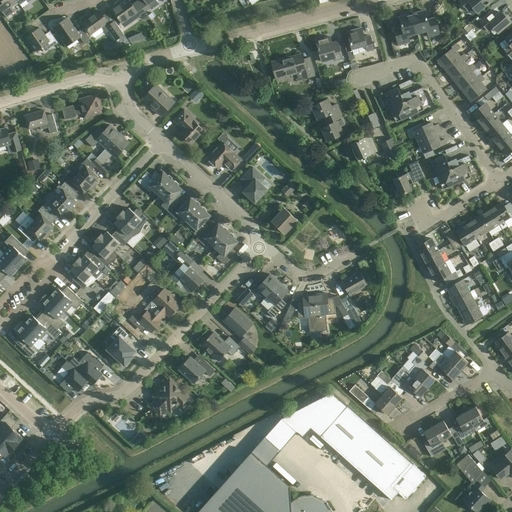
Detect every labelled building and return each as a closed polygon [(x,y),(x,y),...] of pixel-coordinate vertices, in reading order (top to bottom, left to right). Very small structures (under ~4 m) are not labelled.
[(21,5),(17,0),(0,0),(0,9),(6,18),(15,11),(12,7),(18,3),(20,5),(21,5)] [(132,5),(128,0),(126,0),(120,5),(118,2),(111,7),(125,28),(141,17),(140,16),(141,15),(143,17),(147,14),(146,12),(138,0),(132,5)] [(138,0),(146,12),(151,8),(151,10),(159,4),(155,0),(138,0)] [(476,12),(490,0),(459,0),(467,9),(471,6),(476,12)] [(411,13),(417,33),(426,30),(428,36),(438,33),(434,18),(426,20),(424,10),(411,13)] [(114,21),(109,24),(100,11),(90,19),(91,20),(84,25),(91,34),(102,27),(106,33),(109,31),(116,41),(124,35),(114,21)] [(480,21),(484,25),(489,31),(494,27),(498,32),(509,22),(500,12),(495,16),(491,12),(480,21)] [(417,33),(411,13),(399,17),(402,27),(394,29),(398,44),(409,42),(407,35),(417,33)] [(67,47),(80,38),(84,44),(91,40),(83,28),(77,32),(68,19),(55,29),(67,47)] [(464,36),(471,30),(467,25),(460,31),(464,36)] [(36,51),(41,47),(45,52),(58,43),(50,31),(45,35),(40,28),(26,37),(36,51)] [(361,28),(347,32),(352,49),(353,55),(359,53),(373,49),(369,36),(364,37),(361,28)] [(511,33),(499,44),(511,59),(511,33)] [(337,45),(332,46),(329,36),(316,40),(322,61),(335,58),(336,60),(342,58),(337,45)] [(438,60),(447,70),(465,55),(464,54),(460,57),(455,51),(459,48),(456,44),(452,47),(453,48),(438,60)] [(277,78),(296,73),(298,79),(297,79),(297,81),(315,76),(310,57),(301,59),(300,55),(272,62),(277,78)] [(447,70),(455,81),(474,66),(472,64),(469,67),(464,62),(468,59),(465,55),(447,70)] [(511,63),(497,76),(499,78),(505,73),(511,80),(511,79),(511,63)] [(455,81),(463,91),(482,76),(481,74),(477,78),(472,72),(476,69),(474,66),(455,81)] [(482,76),(463,91),(471,101),(486,89),(481,82),(485,79),(482,76)] [(188,93),(194,86),(187,79),(180,87),(188,93)] [(400,89),(412,84),(410,80),(398,85),(400,89)] [(143,98),(162,116),(174,103),(155,85),(143,98)] [(492,97),(500,91),(496,87),(484,96),(488,101),(492,97)] [(409,91),(401,95),(398,88),(383,94),(396,122),(424,110),(418,96),(424,93),(422,88),(410,93),(409,91)] [(195,103),(202,94),(196,89),(188,97),(195,103)] [(350,93),(355,104),(363,101),(358,89),(350,93)] [(492,97),(496,102),(504,96),(500,91),(492,97)] [(80,100),(81,104),(74,107),(73,105),(62,108),(65,120),(77,116),(76,115),(83,113),(85,118),(103,113),(97,95),(80,100)] [(324,121),(340,114),(336,105),(330,107),(327,99),(311,106),(317,119),(322,116),(324,121)] [(481,124),(494,114),(486,103),(473,113),(481,124)] [(192,143),(204,130),(198,124),(199,123),(184,110),(174,120),(184,129),(181,133),(184,137),(185,139),(188,142),(190,142),(192,143)] [(46,116),(44,111),(25,116),(29,129),(40,126),(41,130),(48,127),(50,134),(57,132),(52,114),(46,116)] [(380,125),(375,113),(364,118),(370,129),(380,125)] [(340,114),(324,121),(326,126),(321,128),(327,141),(342,135),(339,127),(345,124),(340,114)] [(494,114),(481,124),(490,134),(502,124),(494,114)] [(412,131),(416,138),(439,128),(437,125),(433,127),(431,122),(412,131)] [(502,124),(490,134),(498,144),(511,134),(502,124)] [(106,149),(120,134),(110,125),(105,130),(99,125),(85,140),(93,147),(99,141),(106,149)] [(8,135),(8,134),(7,128),(0,129),(0,146),(7,145),(10,153),(21,150),(16,133),(8,135)] [(416,138),(419,146),(437,138),(436,134),(440,132),(439,128),(416,138)] [(106,149),(98,157),(104,163),(113,154),(116,157),(129,143),(120,134),(106,149)] [(511,134),(498,144),(506,155),(511,150),(511,134),(511,135),(511,134)] [(357,160),(377,151),(370,135),(350,143),(357,160)] [(380,143),(386,158),(390,156),(392,162),(401,158),(392,138),(380,143)] [(419,146),(422,154),(425,159),(435,155),(432,149),(445,143),(443,139),(439,141),(437,138),(419,146)] [(79,139),(74,145),(77,147),(82,142),(79,139)] [(219,168),(224,163),(232,170),(240,161),(241,160),(222,142),(208,158),(219,168)] [(261,148),(256,143),(242,158),(247,163),(261,148)] [(445,150),(447,154),(458,150),(456,145),(445,150)] [(93,163),(98,157),(97,158),(92,153),(87,158),(93,163)] [(456,158),(447,162),(444,155),(430,162),(443,189),(470,177),(464,163),(470,161),(468,156),(457,161),(456,158)] [(92,164),(96,167),(104,175),(110,169),(98,157),(93,163),(92,164)] [(92,164),(93,163),(87,158),(83,163),(74,168),(94,187),(97,183),(95,181),(99,177),(92,171),(96,167),(92,164)] [(30,171),(40,168),(37,159),(28,162),(30,171)] [(411,171),(392,179),(394,185),(391,186),(396,197),(412,190),(409,185),(424,178),(416,161),(408,165),(411,171)] [(48,167),(37,178),(42,183),(52,172),(48,167)] [(267,190),(261,183),(265,178),(253,167),(242,179),(249,186),(243,192),(255,203),(267,190)] [(65,182),(77,193),(81,189),(85,193),(89,188),(91,190),(94,187),(74,168),(69,178),(65,182)] [(173,180),(163,171),(158,177),(154,173),(142,185),(150,193),(153,189),(159,195),(173,180)] [(173,180),(159,195),(165,201),(161,205),(169,213),(180,200),(177,196),(183,190),(173,180)] [(281,190),(288,197),(297,187),(290,180),(281,190)] [(56,197),(72,211),(75,207),(73,205),(77,201),(75,200),(79,195),(77,193),(65,182),(61,186),(59,185),(52,192),(57,197),(56,197)] [(72,211),(56,197),(49,204),(46,201),(42,206),(56,219),(60,215),(62,217),(66,212),(68,214),(72,211)] [(187,221),(201,206),(191,197),(185,204),(180,200),(169,213),(176,220),(181,215),(187,221)] [(504,221),(511,217),(502,203),(490,210),(499,224),(502,229),(507,226),(504,221)] [(41,213),(34,221),(29,216),(49,235),(53,231),(50,229),(54,225),(52,223),(56,219),(42,206),(38,211),(41,213)] [(201,206),(187,221),(196,230),(193,233),(197,237),(208,226),(204,222),(211,216),(201,206)] [(149,219),(137,208),(134,212),(129,208),(125,212),(123,210),(120,214),(140,232),(145,223),(149,219)] [(287,210),(284,208),(272,221),(285,234),(298,221),(295,218),(295,217),(295,216),(295,215),(294,214),(294,213),(293,212),(292,211),(291,210),(290,210),(288,210),(287,210)] [(479,217),(488,231),(499,224),(490,210),(479,217)] [(140,232),(120,214),(117,217),(119,219),(115,223),(119,227),(116,231),(127,242),(131,238),(140,232)] [(46,238),(49,235),(29,216),(18,228),(20,230),(33,243),(37,238),(40,241),(44,236),(46,238)] [(468,224),(477,238),(488,231),(479,217),(468,224)] [(214,246),(227,231),(219,223),(217,225),(213,221),(208,226),(197,237),(196,238),(204,246),(208,241),(214,246)] [(477,238),(468,224),(457,231),(465,245),(477,238)] [(451,243),(457,239),(450,228),(444,232),(451,243)] [(98,237),(113,251),(120,244),(123,246),(127,242),(116,231),(112,236),(107,231),(104,236),(101,234),(98,237)] [(236,252),(232,248),(238,242),(227,231),(214,246),(221,253),(217,257),(225,264),(236,252)] [(10,247),(4,254),(19,268),(27,259),(23,255),(28,250),(11,235),(4,242),(10,247)] [(493,239),(498,248),(504,245),(498,236),(493,239)] [(113,251),(98,237),(95,241),(97,243),(93,247),(98,251),(94,255),(105,266),(109,262),(112,262),(117,257),(116,254),(113,251)] [(424,258),(438,251),(432,239),(417,247),(424,258)] [(457,239),(451,243),(455,250),(461,246),(457,239)] [(498,248),(493,239),(493,240),(493,241),(488,244),(493,251),(498,248)] [(170,241),(163,249),(174,258),(175,257),(183,264),(175,272),(182,278),(177,284),(178,284),(176,286),(176,287),(184,294),(189,289),(192,292),(194,289),(195,290),(203,280),(190,268),(188,266),(192,262),(180,251),(170,241)] [(511,256),(506,247),(495,253),(505,269),(508,267),(511,272),(511,271),(511,256)] [(438,251),(424,258),(430,270),(444,262),(438,251)] [(0,275),(2,277),(7,273),(11,276),(19,268),(4,254),(0,258),(0,275)] [(76,261),(96,279),(102,273),(105,276),(110,270),(105,266),(94,255),(90,259),(86,255),(82,259),(80,257),(76,261)] [(474,256),(469,259),(474,267),(479,264),(474,256)] [(96,279),(76,261),(73,264),(75,266),(71,270),(76,274),(72,278),(84,289),(88,285),(94,281),(96,279)] [(444,262),(430,270),(436,282),(443,278),(446,284),(463,275),(460,269),(456,272),(455,271),(451,273),(444,262)] [(342,282),(349,295),(367,285),(360,272),(342,282)] [(266,297),(279,282),(271,274),(257,289),(266,297)] [(446,289),(453,301),(468,292),(464,285),(471,281),(469,276),(462,280),(446,289)] [(116,297),(116,296),(125,286),(119,281),(110,292),(115,296),(116,297)] [(276,304),(281,299),(288,291),(279,282),(266,297),(274,304),(268,312),(274,317),(282,309),(276,304)] [(58,288),(50,297),(65,310),(66,311),(72,305),(76,309),(83,301),(67,286),(62,292),(58,288)] [(247,288),(236,300),(243,307),(254,294),(247,288)] [(157,309),(163,314),(165,312),(170,316),(181,304),(164,289),(153,301),(159,307),(157,309)] [(93,308),(100,314),(115,297),(108,291),(93,308)] [(453,301),(459,312),(482,300),(480,296),(473,300),(468,292),(453,301)] [(338,306),(333,298),(328,299),(327,293),(315,295),(319,331),(327,330),(326,315),(336,313),(335,306),(338,306)] [(309,332),(313,332),(314,339),(320,338),(319,331),(315,295),(303,296),(303,302),(298,302),(294,311),(298,311),(299,317),(308,316),(309,332)] [(341,299),(343,304),(347,311),(354,308),(347,295),(341,299)] [(46,309),(41,314),(58,329),(64,322),(58,317),(65,310),(50,297),(42,305),(46,309)] [(481,316),(477,309),(484,305),(482,300),(459,312),(466,324),(481,316)] [(343,304),(338,307),(344,317),(348,314),(347,311),(343,304)] [(253,324),(235,308),(224,321),(241,337),(253,324)] [(148,311),(139,320),(152,332),(160,323),(158,320),(160,317),(165,322),(168,319),(163,315),(163,314),(157,309),(152,315),(148,311)] [(288,309),(283,320),(289,322),(294,311),(288,309)] [(32,315),(24,324),(39,338),(40,340),(47,333),(55,340),(61,332),(58,329),(41,314),(36,319),(32,315)] [(135,324),(139,320),(132,314),(128,318),(135,324)] [(273,319),(266,326),(272,332),(278,324),(273,319)] [(20,337),(15,342),(32,357),(39,350),(33,344),(39,338),(24,324),(16,333),(20,337)] [(125,365),(133,357),(131,356),(136,351),(124,340),(129,335),(120,327),(111,337),(115,341),(107,349),(125,365)] [(441,339),(449,346),(442,353),(461,370),(469,361),(465,359),(469,354),(455,341),(455,342),(446,334),(441,330),(437,335),(441,339)] [(219,361),(228,351),(232,355),(240,347),(229,336),(224,342),(214,332),(201,345),(219,361)] [(503,353),(511,346),(511,338),(508,333),(495,342),(503,353)] [(245,336),(238,343),(251,355),(257,348),(245,336)] [(511,363),(511,362),(511,346),(503,353),(511,363)] [(441,352),(434,360),(422,351),(418,356),(424,362),(429,365),(435,369),(439,365),(454,378),(461,370),(442,353),(441,352)] [(429,365),(424,362),(418,356),(412,362),(415,365),(410,371),(428,388),(436,379),(425,369),(429,365)] [(215,370),(205,360),(200,366),(190,357),(179,369),(194,383),(205,371),(210,376),(215,370)] [(68,364),(88,383),(92,387),(102,376),(102,375),(101,376),(98,372),(103,367),(94,358),(88,363),(87,362),(83,368),(73,359),(68,364)] [(382,370),(385,366),(378,361),(375,364),(382,370)] [(64,380),(59,386),(68,394),(73,389),(77,393),(78,393),(88,383),(68,364),(66,362),(61,368),(68,374),(63,379),(64,380)] [(100,379),(108,386),(116,377),(108,370),(100,379)] [(395,383),(391,379),(382,370),(377,376),(382,380),(375,388),(383,395),(383,394),(396,406),(403,397),(392,387),(395,383)] [(395,375),(391,379),(395,383),(395,382),(404,390),(405,390),(409,385),(421,396),(428,388),(410,371),(409,371),(401,380),(395,375)] [(153,404),(153,408),(161,415),(167,408),(170,410),(176,403),(184,409),(190,402),(190,398),(172,381),(168,381),(156,394),(156,398),(158,399),(153,404)] [(355,385),(349,391),(363,403),(368,397),(355,385)] [(383,394),(383,395),(376,403),(388,414),(396,406),(383,394)] [(407,499),(426,477),(426,475),(349,406),(321,436),(392,500),(399,493),(405,498),(407,499)] [(467,412),(477,431),(490,423),(487,418),(484,419),(477,406),(467,412)] [(477,431),(467,412),(457,418),(461,425),(457,427),(462,437),(476,430),(477,431)] [(7,413),(0,420),(0,433),(14,447),(19,443),(18,442),(22,437),(12,427),(17,422),(7,413)] [(435,426),(443,441),(453,435),(445,420),(435,426)] [(431,456),(446,448),(442,441),(443,441),(435,426),(425,431),(430,441),(425,444),(431,456)] [(288,430),(285,433),(303,449),(306,446),(288,430)] [(490,434),(493,440),(500,435),(497,430),(490,434)] [(0,450),(5,456),(9,451),(10,452),(14,447),(0,433),(0,450)] [(459,436),(454,439),(458,446),(463,444),(459,436)] [(291,502),(290,485),(267,465),(281,451),(265,437),(197,511),(332,511),(333,511),(326,501),(314,495),(301,496),(291,502)] [(470,453),(476,449),(472,442),(466,446),(470,453)] [(417,450),(410,444),(405,449),(412,455),(417,450)] [(472,454),(479,462),(485,458),(478,449),(472,454)] [(511,473),(511,449),(500,459),(502,461),(493,468),(502,479),(511,472),(511,473)] [(463,506),(467,502),(477,511),(484,504),(486,507),(492,501),(482,491),(485,488),(484,487),(491,479),(483,472),(468,454),(456,464),(472,483),(466,489),(464,488),(455,499),(463,506)]
